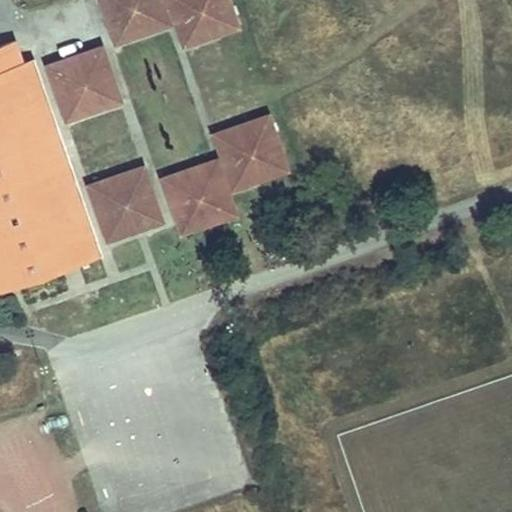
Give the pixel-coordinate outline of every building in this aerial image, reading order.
[(156,0),(99,0),(115,43),(166,25),(156,0)] [(238,30),(227,0),(168,0),(185,48),(238,30)] [(101,53),(50,71),(68,122),(118,105),(101,53)] [(15,70),(0,74),(0,296),(89,266),(49,149),(21,69),(15,70)] [(286,170),(266,114),(213,133),(231,185),(236,187),(286,170)] [(213,164),(163,183),(181,235),(231,218),(231,213),(213,164)] [(142,172),(91,191),(108,240),(112,242),(160,225),(142,172)]
